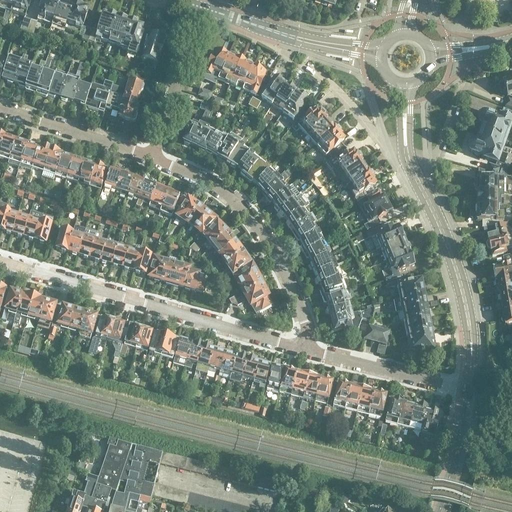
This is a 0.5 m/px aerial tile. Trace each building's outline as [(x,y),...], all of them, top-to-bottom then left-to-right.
[(14,0),(0,0),(0,9),(6,11),(5,15),(3,21),(8,22),(9,16),(10,13),(14,0)] [(14,0),(10,13),(25,17),(27,10),(28,10),(31,0),(14,0)] [(37,21),(52,26),(60,2),(59,2),(60,1),(56,0),(43,0),(43,2),(42,2),(39,13),(39,14),(37,21)] [(338,0),(311,0),(313,1),(313,2),(333,9),(335,2),(338,3),(338,0)] [(65,30),(73,6),(60,2),(52,26),(48,36),(53,37),(56,28),(65,30)] [(73,6),(65,30),(79,35),(79,37),(82,38),(82,40),(88,42),(92,31),(83,28),(86,16),(88,10),(73,5),(73,6)] [(92,31),(88,42),(94,44),(95,40),(108,44),(116,20),(115,20),(116,19),(103,15),(98,32),(92,30),(92,31)] [(23,22),(20,31),(27,33),(31,21),(24,19),(23,22)] [(116,20),(108,44),(120,48),(120,49),(128,24),(116,20)] [(27,33),(26,35),(33,38),(37,23),(31,21),(27,33)] [(127,55),(141,59),(146,45),(140,44),(143,34),(140,33),(141,31),(140,28),(128,24),(120,49),(128,51),(127,55)] [(141,59),(141,60),(156,65),(165,38),(165,37),(165,35),(164,33),(163,31),(162,31),(160,32),(159,33),(157,35),(156,38),(149,35),(146,46),(146,45),(141,59)] [(217,80),(228,57),(220,53),(219,55),(214,53),(204,75),(205,75),(203,79),(208,82),(210,77),(217,80)] [(38,69),(32,67),(24,89),(25,90),(26,92),(30,93),(32,92),(36,93),(47,60),(47,59),(40,57),(38,65),(40,65),(38,69)] [(228,57),(217,80),(230,86),(241,62),(228,57)] [(9,58),(2,80),(7,82),(7,83),(8,84),(11,85),(13,84),(14,84),(21,61),(13,59),(9,58)] [(51,62),(47,60),(36,93),(41,95),(40,95),(42,97),(45,98),(47,98),(47,97),(48,97),(55,75),(48,72),(51,62)] [(103,60),(101,65),(111,68),(112,64),(113,64),(113,63),(103,60)] [(21,61),(14,84),(18,85),(18,86),(19,87),(24,89),(32,67),(31,67),(32,65),(21,61)] [(253,68),(241,62),(230,86),(242,92),(253,68)] [(67,77),(60,99),(61,101),(65,102),(66,102),(67,101),(72,102),(78,83),(79,80),(84,64),(79,63),(75,79),(67,76),(67,77)] [(253,68),(242,92),(255,97),(265,75),(260,73),(261,71),(253,68)] [(60,99),(67,77),(56,73),(55,75),(48,97),(53,99),(55,98),(56,97),(60,99)] [(147,76),(137,73),(136,78),(146,81),(147,76)] [(260,99),(271,107),(285,86),(285,87),(274,79),(260,99)] [(511,80),(498,85),(497,87),(498,92),(501,94),(504,93),(505,97),(511,99),(511,98),(511,80)] [(92,84),(85,106),(84,107),(98,111),(100,105),(105,107),(105,108),(105,109),(110,93),(112,88),(113,84),(105,81),(103,88),(92,84)] [(110,93),(137,101),(142,86),(129,81),(128,84),(125,83),(122,91),(112,88),(110,93)] [(72,102),(85,106),(92,84),(90,87),(78,83),(72,102)] [(271,107),(282,114),(296,94),(296,93),(285,86),(271,107)] [(205,99),(209,100),(211,94),(200,90),(198,97),(205,99)] [(137,101),(110,93),(105,109),(111,110),(112,107),(121,110),(118,118),(132,123),(135,122),(137,116),(135,114),(133,114),(137,101)] [(296,94),(282,114),(293,121),(306,101),(296,94)] [(211,104),(222,107),(224,101),(213,98),(211,104)] [(248,106),(252,108),(256,101),(252,98),(248,106)] [(256,101),(252,108),(256,111),(261,103),(256,101)] [(190,145),(194,147),(206,124),(211,113),(214,107),(203,104),(201,110),(205,111),(199,125),(192,122),(190,126),(188,125),(185,133),(187,133),(183,142),(184,142),(183,143),(184,144),(188,147),(189,146),(190,145)] [(301,115),(291,128),(295,133),(299,130),(306,137),(306,138),(325,120),(318,114),(315,111),(312,113),(311,113),(304,119),(301,115)] [(483,125),(480,134),(503,143),(508,129),(511,130),(511,118),(511,122),(500,118),(499,120),(493,118),(493,117),(492,116),(492,115),(489,115),(487,115),(486,115),(485,115),(484,114),(483,115),(480,116),(479,118),(479,120),(479,123),(480,123),(481,124),(482,125),(483,125)] [(243,117),(239,123),(238,124),(243,126),(247,120),(243,117)] [(325,121),(325,120),(306,138),(306,137),(303,140),(306,143),(309,140),(315,148),(334,130),(333,131),(325,121)] [(206,124),(194,147),(198,149),(198,150),(199,152),(203,154),(205,153),(214,135),(207,132),(210,126),(210,125),(206,124)] [(340,137),(334,130),(315,148),(325,158),(327,155),(331,160),(344,149),(340,145),(340,144),(343,141),(339,137),(340,137)] [(503,143),(480,134),(476,143),(474,142),(472,142),(471,143),(469,145),(468,147),(468,148),(468,150),(469,152),(470,153),(473,154),(473,155),(474,156),(475,156),(476,157),(478,157),(480,156),(485,158),(484,160),(510,169),(511,163),(511,161),(508,160),(506,162),(504,161),(505,159),(498,156),(503,143)] [(222,137),(214,135),(205,153),(205,152),(206,153),(206,154),(210,156),(211,156),(212,155),(216,158),(227,139),(222,137)] [(217,160),(226,165),(239,145),(234,142),(235,140),(228,137),(227,139),(216,158),(216,159),(217,160)] [(15,141),(4,138),(0,149),(0,158),(3,160),(4,157),(9,159),(15,141)] [(9,159),(9,161),(20,165),(21,163),(26,145),(15,141),(9,159)] [(26,145),(21,163),(20,165),(26,167),(26,165),(32,167),(38,149),(26,145)] [(239,145),(226,165),(234,171),(237,171),(248,155),(242,151),(243,148),(239,145)] [(38,149),(32,167),(31,169),(37,171),(38,168),(43,170),(49,152),(38,148),(38,149)] [(332,166),(339,177),(360,163),(355,156),(353,152),(349,155),(348,154),(344,149),(331,160),(335,164),(332,166)] [(42,175),(41,177),(53,181),(53,179),(54,176),(55,174),(61,156),(49,152),(43,170),(42,175)] [(240,176),(245,180),(258,163),(253,159),(254,157),(249,153),(248,155),(237,171),(240,173),(240,176)] [(55,174),(54,176),(60,178),(65,180),(66,178),(72,160),(61,156),(55,174)] [(66,178),(66,180),(77,183),(83,164),(72,160),(66,178)] [(255,186),(268,172),(270,170),(266,166),(264,168),(258,163),(245,180),(249,183),(251,183),(252,183),(255,186)] [(360,163),(339,177),(343,183),(340,186),(343,190),(346,188),(367,174),(360,163)] [(95,167),(83,164),(77,183),(77,184),(88,187),(89,185),(95,167)] [(476,179),(476,194),(502,194),(502,169),(488,165),(485,172),(485,179),(476,179)] [(95,167),(89,185),(95,187),(94,189),(100,191),(107,171),(95,167)] [(279,179),(262,196),(269,204),(271,204),(291,186),(285,190),(281,185),(282,184),(291,175),(287,171),(279,179)] [(109,172),(104,188),(104,191),(109,192),(110,190),(115,192),(121,176),(109,172)] [(255,188),(262,196),(279,179),(275,176),(274,177),(268,172),(255,186),(255,187),(255,188)] [(366,197),(371,205),(383,198),(382,197),(382,196),(378,191),(377,190),(374,186),(375,186),(372,182),(373,181),(368,174),(367,174),(346,188),(354,200),(355,199),(357,203),(364,198),(362,194),(363,194),(364,193),(366,197)] [(121,176),(115,192),(120,194),(120,196),(124,197),(126,196),(127,196),(133,179),(121,176)] [(133,179),(127,196),(127,198),(132,200),(133,198),(138,200),(144,184),(133,179)] [(138,200),(136,207),(140,208),(143,204),(147,206),(149,204),(155,188),(144,184),(138,200)] [(274,210),(278,215),(294,202),(293,201),(299,196),(291,186),(271,204),(272,204),(275,208),(274,208),(274,210)] [(326,187),(320,192),(326,201),(333,197),(326,187)] [(148,208),(160,213),(167,193),(155,188),(149,204),(148,208)] [(171,218),(173,214),(176,205),(179,198),(167,193),(160,213),(171,218)] [(476,194),(476,207),(502,207),(502,194),(476,194)] [(383,198),(371,205),(360,211),(367,224),(363,226),(366,231),(381,225),(378,221),(385,216),(385,215),(391,212),(383,198)] [(176,205),(173,214),(187,224),(198,208),(187,201),(186,203),(182,200),(178,206),(176,205)] [(284,220),(286,223),(303,210),(300,206),(298,207),(294,202),(278,215),(281,219),(283,220),(284,220)] [(502,207),(476,207),(476,222),(481,222),(481,229),(482,229),(503,226),(502,207)] [(198,208),(187,224),(196,231),(208,216),(198,208)] [(286,226),(291,234),(319,216),(319,215),(314,218),(311,213),(307,216),(303,210),(286,223),(286,224),(286,226)] [(6,211),(0,231),(11,235),(17,214),(6,211)] [(23,238),(34,241),(40,221),(42,216),(30,212),(29,218),(23,238)] [(17,214),(11,235),(23,238),(29,218),(17,214)] [(40,221),(34,241),(45,244),(51,224),(53,219),(42,216),(40,221)] [(196,231),(205,239),(217,226),(217,225),(218,224),(208,216),(196,231)] [(319,216),(291,234),(297,243),(299,244),(318,232),(314,225),(314,224),(317,222),(321,219),(319,216)] [(379,242),(382,250),(404,240),(401,232),(399,232),(398,228),(392,230),(390,223),(379,228),(365,234),(367,240),(371,238),(373,244),(379,242)] [(507,225),(503,226),(482,229),(483,234),(487,233),(487,236),(486,237),(489,252),(490,252),(491,257),(506,253),(505,248),(507,248),(506,240),(510,238),(507,225)] [(217,226),(205,239),(207,242),(205,244),(209,249),(212,247),(226,234),(217,226)] [(72,233),(66,253),(78,256),(84,236),(85,230),(74,227),(72,233)] [(55,249),(66,253),(72,233),(61,229),(55,249)] [(78,256),(89,259),(95,239),(96,233),(86,230),(84,236),(78,256)] [(321,237),(318,232),(299,244),(301,247),(300,248),(300,250),(302,255),(322,245),(319,238),(321,237)] [(212,247),(219,257),(234,244),(226,235),(226,234),(212,247)] [(95,239),(89,259),(100,262),(106,242),(95,239)] [(404,240),(382,250),(387,262),(409,253),(404,240)] [(117,245),(106,242),(100,262),(111,266),(117,245)] [(219,257),(226,266),(241,254),(234,244),(219,257)] [(111,266),(123,269),(129,249),(117,245),(111,266)] [(322,245),(302,255),(305,260),(307,261),(308,261),(310,265),(330,255),(327,251),(325,251),(322,245)] [(129,249),(123,269),(133,272),(139,252),(140,248),(136,247),(135,250),(129,249)] [(370,254),(372,259),(382,255),(380,250),(370,254)] [(139,252),(133,272),(145,275),(150,255),(139,252)] [(384,278),(386,284),(400,279),(398,274),(409,269),(413,267),(412,262),(413,261),(409,253),(387,262),(390,269),(382,273),(384,278)] [(241,254),(226,266),(233,276),(248,264),(241,254)] [(511,254),(502,258),(504,263),(511,260),(511,254)] [(309,266),(309,267),(313,276),(336,266),(330,255),(310,265),(309,266)] [(148,279),(160,282),(165,264),(153,260),(148,279)] [(165,264),(160,282),(171,285),(177,267),(165,264)] [(233,276),(238,286),(255,275),(249,264),(248,264),(233,276)] [(492,269),(494,282),(510,279),(511,280),(511,279),(511,264),(508,266),(507,267),(492,269)] [(319,287),(339,279),(344,277),(339,265),(336,266),(313,276),(317,286),(319,287)] [(183,288),(188,273),(188,270),(177,267),(171,285),(183,288)] [(183,288),(202,294),(205,285),(200,284),(201,280),(197,279),(198,276),(188,273),(183,288)] [(255,275),(238,286),(244,296),(262,286),(255,275)] [(319,294),(321,299),(342,292),(339,285),(341,284),(339,279),(319,287),(321,291),(320,291),(319,294)] [(399,292),(401,300),(423,296),(420,282),(402,286),(400,279),(386,284),(387,289),(397,288),(397,292),(399,292)] [(511,286),(511,280),(510,279),(494,282),(495,288),(498,289),(500,303),(511,301),(511,298),(510,288),(511,286)] [(262,286),(244,296),(249,307),(252,305),(255,309),(259,307),(261,311),(270,306),(265,298),(267,297),(262,286)] [(15,316),(21,295),(10,292),(4,311),(2,320),(5,321),(8,312),(9,312),(8,314),(15,316)] [(342,292),(321,299),(323,304),(325,305),(326,305),(327,309),(346,304),(348,303),(346,298),(344,298),(342,292)] [(27,319),(33,299),(21,295),(15,316),(13,323),(17,324),(20,315),(20,316),(20,317),(27,319)] [(423,296),(401,300),(399,300),(400,305),(402,305),(403,312),(403,313),(425,309),(423,296)] [(237,300),(231,304),(237,306),(244,302),(242,298),(237,301),(237,300)] [(38,321),(44,302),(33,299),(27,319),(34,321),(35,320),(38,321)] [(511,301),(500,303),(502,317),(501,320),(501,322),(508,329),(511,328),(511,301)] [(44,302),(38,321),(47,323),(50,324),(56,305),(44,302)] [(327,310),(326,312),(327,315),(329,316),(330,320),(352,315),(350,310),(348,310),(346,304),(327,309),(327,310)] [(67,331),(74,310),(62,307),(56,326),(52,325),(48,340),(53,341),(56,330),(59,331),(60,327),(61,327),(60,329),(67,331)] [(403,313),(403,312),(398,313),(400,322),(403,321),(404,326),(406,326),(428,321),(425,309),(403,313)] [(74,310),(67,331),(75,333),(76,331),(79,333),(85,314),(85,313),(74,310)] [(368,310),(358,313),(352,315),(330,320),(332,325),(331,326),(330,327),(331,331),(333,332),(334,332),(334,333),(343,331),(343,333),(351,331),(351,329),(355,328),(353,319),(362,316),(364,320),(370,323),(374,312),(368,310)] [(79,335),(78,336),(79,338),(90,341),(91,336),(97,317),(85,314),(79,333),(79,335)] [(106,341),(112,320),(106,318),(106,320),(100,318),(95,338),(92,340),(88,352),(96,354),(100,340),(106,341)] [(112,320),(106,341),(113,343),(112,346),(115,352),(113,358),(114,358),(114,360),(116,361),(118,362),(119,356),(120,355),(124,339),(123,338),(120,337),(123,325),(118,323),(118,322),(112,320)] [(408,338),(430,334),(428,321),(406,326),(407,333),(406,334),(407,338),(408,338)] [(124,339),(120,355),(125,357),(128,348),(135,350),(141,330),(129,326),(126,339),(124,339)] [(364,340),(371,342),(375,328),(369,327),(364,340)] [(371,342),(378,343),(382,330),(375,328),(371,342)] [(141,330),(135,350),(147,353),(152,333),(141,330)] [(382,330),(378,343),(386,345),(390,332),(382,330)] [(149,354),(160,357),(166,337),(155,334),(149,354)] [(430,334),(408,338),(409,343),(408,343),(410,352),(425,354),(426,355),(431,356),(435,352),(434,348),(433,345),(430,334)] [(166,337),(160,357),(172,360),(178,340),(166,337)] [(185,367),(191,345),(179,341),(174,359),(175,359),(171,371),(175,372),(176,366),(177,366),(177,364),(185,367)] [(191,345),(185,368),(191,370),(192,366),(197,367),(198,366),(203,348),(195,345),(195,346),(191,345)] [(197,367),(196,372),(207,375),(208,372),(214,352),(210,350),(203,348),(198,366),(197,367)] [(220,372),(225,355),(214,352),(208,372),(215,374),(216,371),(220,372)] [(225,355),(220,372),(218,377),(229,380),(231,375),(236,358),(225,355)] [(229,380),(229,382),(239,385),(240,383),(242,378),(247,360),(239,358),(239,359),(236,358),(231,375),(229,380)] [(73,360),(71,366),(82,369),(83,363),(73,360)] [(254,363),(247,360),(242,378),(243,379),(242,380),(248,382),(248,380),(253,381),(258,364),(254,363)] [(258,364),(253,381),(254,382),(253,384),(260,386),(259,389),(264,390),(265,385),(270,367),(258,364)] [(278,393),(278,394),(284,371),(271,367),(267,385),(268,385),(267,389),(279,392),(278,393)] [(284,371),(278,394),(291,397),(296,374),(284,371)] [(296,374),(291,397),(303,400),(308,377),(296,374)] [(303,400),(314,402),(320,380),(308,377),(303,400)] [(320,380),(314,402),(327,405),(326,408),(325,408),(322,417),(326,418),(327,415),(329,409),(331,401),(328,400),(332,383),(320,380)] [(332,407),(345,410),(350,387),(338,384),(332,407)] [(345,410),(356,413),(362,390),(350,387),(345,410)] [(362,390),(356,413),(368,416),(373,393),(362,390)] [(373,393),(368,416),(380,419),(386,396),(373,393)] [(210,404),(221,407),(222,401),(212,398),(210,404)] [(396,426),(402,404),(402,402),(394,400),(393,402),(390,401),(384,423),(396,426)] [(414,407),(402,404),(394,435),(398,436),(401,427),(408,429),(414,407)] [(244,410),(258,414),(259,408),(246,405),(244,410)] [(417,408),(414,407),(408,429),(420,432),(420,433),(425,411),(426,408),(418,406),(418,407),(417,407),(417,408)] [(425,411),(420,433),(432,435),(433,431),(435,432),(438,423),(435,422),(438,414),(429,412),(425,411)] [(85,498),(80,511),(104,511),(112,489),(117,490),(131,445),(118,441),(118,442),(109,439),(107,445),(109,446),(98,478),(98,479),(88,475),(81,496),(85,498)] [(111,508),(110,511),(124,511),(127,503),(129,495),(129,494),(140,497),(151,499),(151,497),(151,496),(154,485),(160,464),(163,453),(131,445),(117,490),(116,492),(111,508)] [(411,445),(408,454),(415,456),(417,447),(411,445)] [(160,464),(159,465),(166,466),(169,455),(162,453),(160,464)] [(169,455),(166,466),(172,468),(175,456),(169,455)] [(175,456),(172,468),(179,470),(182,458),(175,456)] [(182,458),(179,470),(185,471),(188,460),(182,458)] [(188,460),(185,471),(192,473),(195,461),(188,460)] [(195,461),(192,473),(198,474),(201,463),(195,461)] [(201,463),(198,474),(205,476),(208,464),(201,463)] [(208,464),(205,476),(212,477),(214,466),(208,464)] [(214,466),(212,477),(218,479),(221,468),(214,466)] [(221,468),(218,479),(225,481),(228,469),(221,468)] [(228,469),(225,481),(231,482),(234,471),(228,469)] [(70,470),(68,476),(74,478),(76,472),(70,470)] [(234,471),(231,482),(238,484),(241,472),(234,471)] [(241,472),(238,484),(244,485),(247,474),(241,472)] [(247,474),(244,485),(251,487),(254,475),(247,474)] [(254,475),(251,487),(257,488),(257,489),(260,477),(254,475)] [(260,477),(257,489),(259,489),(263,490),(266,478),(260,477)] [(266,478),(263,490),(269,492),(272,480),(266,478)] [(272,480),(269,492),(270,492),(275,493),(278,481),(273,480),(272,480)] [(278,481),(275,493),(283,495),(285,483),(278,481)] [(151,496),(151,497),(158,498),(160,487),(158,486),(154,485),(151,496)] [(160,487),(158,498),(164,500),(167,488),(160,487)] [(167,488),(164,500),(170,502),(173,490),(167,488)] [(173,490),(170,502),(176,503),(179,491),(173,490)] [(179,491),(176,503),(181,504),(182,505),(185,493),(179,491)] [(185,493),(182,505),(188,506),(191,494),(185,493)] [(80,511),(85,498),(81,496),(73,494),(69,507),(62,505),(59,511),(80,511)] [(135,511),(128,510),(131,502),(138,504),(139,502),(140,497),(129,494),(129,495),(127,503),(124,511),(135,511)] [(191,494),(188,506),(195,508),(197,496),(191,494)] [(197,496),(195,508),(201,509),(204,498),(197,496)] [(336,497),(332,505),(336,507),(340,500),(336,497)] [(204,498),(201,509),(207,511),(210,499),(204,498)] [(210,499),(207,511),(211,511),(213,511),(216,501),(210,499)] [(216,501),(213,511),(219,511),(222,502),(216,501)] [(222,502),(219,511),(226,511),(228,504),(222,502)]
